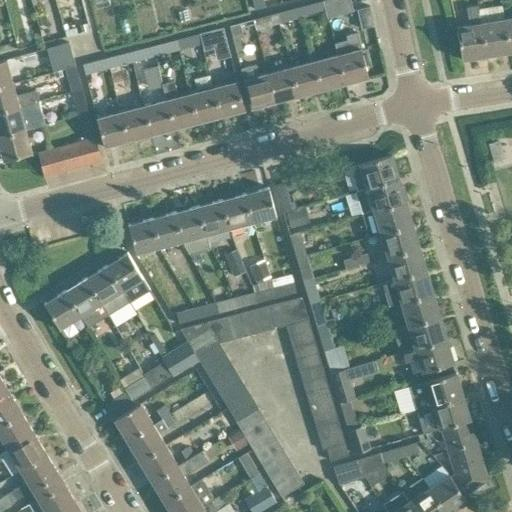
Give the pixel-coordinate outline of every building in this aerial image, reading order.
[(349,0),(325,0),(323,1),(326,11),(327,17),(352,10),(349,0)] [(326,11),(323,1),(300,7),(302,17),(326,11)] [(485,55),(480,24),(477,6),(467,8),(469,25),(456,27),(462,59),(485,55)] [(302,17),(300,7),(277,13),(279,23),(302,17)] [(279,23),(277,13),(253,19),(256,29),(279,23)] [(256,29),(253,19),(230,25),(232,35),(256,29)] [(509,51),(504,20),(480,24),(485,55),(509,51)] [(222,28),(199,33),(202,43),(224,37),(222,28)] [(334,44),(337,54),(345,84),(345,83),(358,79),(358,80),(368,78),(361,49),(361,48),(357,32),(346,35),(347,40),(334,44)] [(202,43),(199,33),(176,40),(178,49),(202,43)] [(178,49),(176,40),(153,46),(155,55),(178,49)] [(68,42),(55,46),(62,69),(66,68),(75,65),(68,42)] [(47,43),(21,49),(25,67),(51,61),(47,43)] [(155,55),(153,46),(129,52),(132,61),(155,55)] [(132,61),(129,52),(106,58),(109,67),(132,61)] [(345,84),(337,54),(314,60),(322,89),(335,85),(335,87),(345,84)] [(109,67),(106,58),(82,64),(85,74),(109,67)] [(0,85),(13,82),(13,83),(25,79),(23,70),(11,74),(7,59),(0,60),(0,85)] [(322,89),(314,60),(291,66),(299,95),(312,91),(312,93),(322,90),(322,89)] [(82,90),(75,65),(66,68),(62,69),(55,71),(56,72),(66,69),(72,92),(82,90)] [(158,65),(144,69),(150,90),(164,86),(163,84),(158,65)] [(275,103),(267,73),(259,75),(256,65),(241,69),(243,79),(251,109),(252,108),(252,107),(265,104),(266,105),(275,103)] [(299,95),(291,66),(267,73),(275,103),(276,102),(275,101),(288,98),(289,99),(299,96),(299,95)] [(198,123),(190,93),(179,96),(175,81),(163,84),(164,86),(167,99),(166,99),(174,129),(184,126),(183,125),(197,122),(197,123),(198,123)] [(237,81),(213,87),(221,117),(230,114),(230,113),(243,110),(243,111),(244,110),(237,81)] [(36,90),(17,95),(13,83),(13,82),(0,85),(0,111),(20,106),(38,101),(36,90)] [(221,117),(213,87),(190,93),(198,123),(207,120),(207,119),(220,116),(220,117),(221,117)] [(88,113),(82,90),(72,92),(79,116),(88,113)] [(174,129),(166,99),(143,105),(151,135),(160,132),(160,131),(173,128),(174,129)] [(151,135),(143,105),(120,111),(127,140),(127,141),(137,138),(137,137),(150,134),(150,135),(151,135)] [(42,113),(23,119),(20,106),(0,111),(0,136),(26,130),(45,124),(42,113)] [(127,140),(120,111),(96,117),(104,147),(114,145),(114,143),(127,140)] [(94,135),(88,113),(79,116),(85,137),(94,135)] [(32,153),(26,130),(0,136),(0,147),(1,151),(0,150),(0,151),(2,161),(32,153)] [(95,137),(84,141),(90,163),(102,160),(95,137)] [(90,163),(84,141),(72,144),(78,167),(90,163)] [(505,141),(490,145),(495,165),(511,160),(505,141)] [(78,167),(72,144),(61,147),(67,170),(78,167)] [(67,170),(61,147),(49,150),(55,173),(67,170)] [(55,173),(49,150),(38,153),(44,176),(55,173)] [(357,190),(368,187),(398,178),(391,154),(350,167),(357,190)] [(408,199),(404,186),(401,187),(398,178),(368,187),(357,190),(355,191),(362,214),(374,210),(405,201),(405,200),(408,199)] [(275,186),(283,212),(292,209),(284,183),(275,186)] [(268,187),(258,189),(259,190),(245,194),(245,193),(243,193),(252,224),(276,217),(268,187)] [(252,224),(243,193),(235,195),(235,197),(222,200),(222,199),(221,199),(229,230),(252,224)] [(229,230),(221,199),(212,202),(212,203),(199,206),(199,205),(197,205),(205,236),(229,230)] [(412,224),(405,201),(374,210),(381,233),(412,224)] [(205,236),(197,205),(189,208),(189,209),(176,212),(176,211),(174,211),(182,242),(184,247),(189,254),(208,249),(205,236)] [(311,222),(306,207),(287,213),(292,228),(311,222)] [(182,242),(174,211),(165,214),(166,215),(153,218),(152,217),(151,218),(159,248),(182,242)] [(159,248),(151,218),(142,220),(143,221),(129,225),(129,223),(128,224),(136,254),(159,248)] [(419,248),(412,224),(381,233),(388,257),(419,248)] [(305,256),(298,232),(289,235),(296,258),(305,256)] [(426,271),(419,248),(388,257),(395,280),(426,271)] [(236,249),(225,254),(234,275),(245,271),(236,249)] [(127,252),(118,257),(119,258),(107,265),(106,264),(105,265),(128,303),(150,290),(127,252)] [(276,252),(264,257),(271,275),(283,270),(276,252)] [(312,279),(305,256),(296,258),(303,281),(312,279)] [(128,303),(105,265),(98,270),(98,271),(87,278),(86,277),(85,277),(108,315),(128,303)] [(432,293),(426,271),(395,280),(386,282),(392,305),(402,302),(432,293)] [(108,315),(85,277),(77,282),(78,283),(66,290),(65,289),(65,290),(81,316),(83,315),(89,326),(108,315)] [(310,305),(319,302),(312,279),(303,281),(310,305)] [(276,297),(273,287),(271,280),(253,284),(255,292),(254,293),(257,302),(276,297)] [(297,292),(294,282),(273,287),(276,297),(297,292)] [(81,316),(65,290),(57,295),(57,296),(46,303),(45,302),(44,302),(60,329),(81,316)] [(257,302),(254,293),(235,297),(237,307),(257,302)] [(439,316),(432,293),(402,302),(408,325),(439,316)] [(237,307),(235,297),(215,303),(218,312),(237,307)] [(302,297),(280,302),(268,305),(274,328),(286,325),(309,319),(302,297)] [(326,325),(319,302),(310,305),(317,328),(326,325)] [(218,312),(215,303),(192,309),(195,318),(218,312)] [(274,328),(268,305),(258,308),(264,331),(274,328)] [(264,331),(258,308),(246,311),(252,334),(264,331)] [(195,318),(192,309),(176,313),(179,322),(195,318)] [(252,334),(246,311),(235,314),(241,337),(252,334)] [(241,337),(235,314),(224,317),(230,340),(241,337)] [(446,339),(439,316),(408,325),(409,326),(394,331),(401,352),(446,339)] [(230,340),(224,317),(180,328),(197,356),(219,343),(219,342),(230,340)] [(312,330),(309,319),(286,325),(289,336),(312,330)] [(332,347),(326,325),(317,328),(323,349),(332,347)] [(315,342),(312,330),(289,336),(292,348),(315,342)] [(453,362),(446,339),(401,352),(405,362),(418,358),(422,372),(453,362)] [(203,366),(225,353),(219,342),(219,343),(197,356),(203,366)] [(319,353),(315,342),(292,348),(296,359),(319,353)] [(172,376),(198,360),(188,343),(162,358),(167,367),(172,376)] [(333,348),(332,347),(323,349),(330,373),(339,370),(350,367),(344,345),(333,348)] [(210,377),(232,364),(225,353),(203,366),(210,377)] [(322,364),(319,353),(296,359),(299,370),(322,364)] [(216,388),(238,374),(232,364),(210,377),(216,388)] [(325,375),(322,364),(299,370),(303,381),(325,375)] [(350,368),(347,368),(350,378),(359,376),(356,365),(350,367),(350,368)] [(152,388),(172,376),(167,367),(147,379),(152,388)] [(350,368),(350,367),(339,370),(330,373),(337,397),(339,402),(356,397),(350,378),(347,368),(350,368)] [(426,382),(411,386),(418,409),(463,396),(456,372),(426,381),(426,382)] [(223,399),(245,386),(238,374),(216,388),(223,399)] [(329,387),(325,375),(303,381),(306,393),(329,387)] [(0,398),(9,392),(0,376),(0,398)] [(132,400),(152,388),(147,379),(127,391),(132,400)] [(229,410),(252,396),(245,386),(223,399),(229,410)] [(332,398),(329,387),(306,393),(309,404),(332,398)] [(110,413),(132,400),(127,391),(105,404),(110,413)] [(0,426),(22,413),(9,392),(0,398),(0,426)] [(236,421),(258,407),(252,396),(229,410),(236,421)] [(433,404),(418,409),(425,433),(440,428),(442,428),(470,419),(463,396),(433,404)] [(356,398),(356,397),(339,402),(341,406),(347,429),(357,427),(349,400),(356,398)] [(335,409),(332,398),(309,404),(313,415),(335,409)] [(114,419),(126,439),(153,424),(140,403),(114,419)] [(162,419),(170,414),(165,405),(157,410),(162,419)] [(242,431),(265,418),(258,407),(236,421),(241,430),(242,431)] [(339,421),(335,409),(313,415),(316,427),(339,421)] [(34,433),(22,413),(0,426),(0,435),(8,449),(34,433)] [(139,460),(165,445),(159,433),(176,423),(170,414),(162,419),(153,424),(126,439),(139,460)] [(249,442),(271,429),(265,418),(242,431),(249,442)] [(480,454),(470,419),(442,428),(448,450),(456,448),(459,461),(480,454)] [(342,432),(339,421),(316,427),(319,438),(342,432)] [(370,448),(363,425),(357,427),(347,429),(354,453),(370,448)] [(256,453),(278,440),(271,429),(249,442),(250,443),(256,453)] [(240,431),(232,435),(239,448),(247,443),(240,431)] [(345,443),(342,432),(319,438),(323,449),(326,448),(345,443)] [(0,453),(0,467),(14,459),(21,470),(47,454),(34,433),(8,449),(0,453)] [(262,464),(284,451),(278,440),(256,453),(262,464)] [(416,441),(403,445),(406,455),(419,451),(416,441)] [(349,455),(345,443),(326,448),(330,460),(349,455)] [(178,466),(165,445),(139,460),(152,482),(178,466)] [(406,455),(403,445),(381,452),(384,461),(406,455)] [(187,460),(194,456),(189,447),(181,452),(187,460)] [(487,479),(480,454),(459,461),(456,448),(448,450),(455,473),(451,476),(463,495),(487,479)] [(164,501),(190,486),(183,474),(207,459),(202,451),(194,456),(187,460),(178,466),(152,482),(164,501)] [(269,475),(291,461),(284,451),(262,464),(269,475)] [(216,472),(222,481),(242,469),(248,479),(258,473),(246,452),(236,458),(237,460),(216,472)] [(384,461),(381,452),(356,459),(359,468),(384,461)] [(63,482),(47,454),(21,470),(28,481),(0,497),(0,510),(33,491),(44,484),(48,491),(63,482)] [(347,472),(359,468),(356,459),(333,466),(338,483),(349,480),(347,472)] [(275,485),(297,472),(291,461),(269,475),(275,485)] [(304,483),(297,472),(275,485),(282,496),(304,483)] [(450,511),(467,501),(463,495),(451,476),(449,474),(430,487),(446,511),(450,511)] [(170,511),(193,511),(203,506),(214,500),(202,479),(190,486),(164,501),(170,511)] [(63,511),(77,504),(63,482),(48,491),(44,484),(33,491),(37,498),(14,511),(35,511),(43,508),(45,511),(63,511)] [(267,486),(246,500),(253,511),(257,511),(276,501),(267,486)] [(446,511),(430,487),(409,500),(417,511),(446,511)] [(214,500),(203,506),(193,511),(218,511),(226,507),(219,497),(214,500)] [(417,511),(409,500),(392,511),(417,511)]
